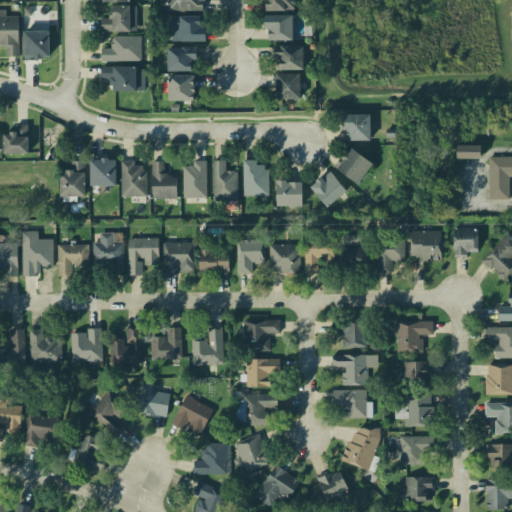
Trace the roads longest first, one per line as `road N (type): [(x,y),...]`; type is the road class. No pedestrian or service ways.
road 1 (residential): [(0,302),(459,296)]
road 2 (residential): [(0,87),(105,127),(270,132),(303,142)]
road 3 (residential): [(462,511),(459,296)]
road 4 (residential): [(0,467),(77,482),(155,511)]
road 5 (residential): [(311,436),(307,300)]
